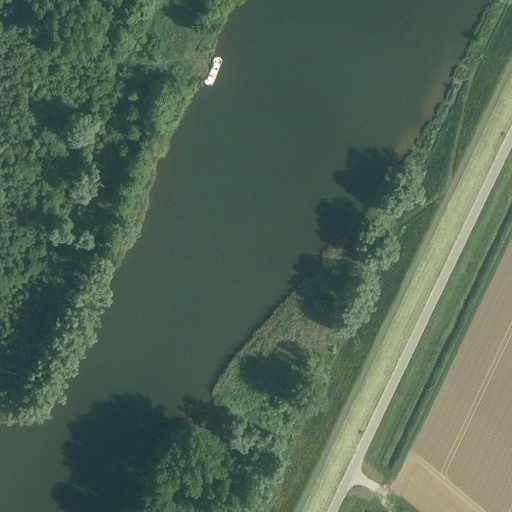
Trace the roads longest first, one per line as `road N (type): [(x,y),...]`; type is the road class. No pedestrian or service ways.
road 1 (unclassified): [(342,511),(511,158)]
road 2 (track): [(64,195),(153,0)]
